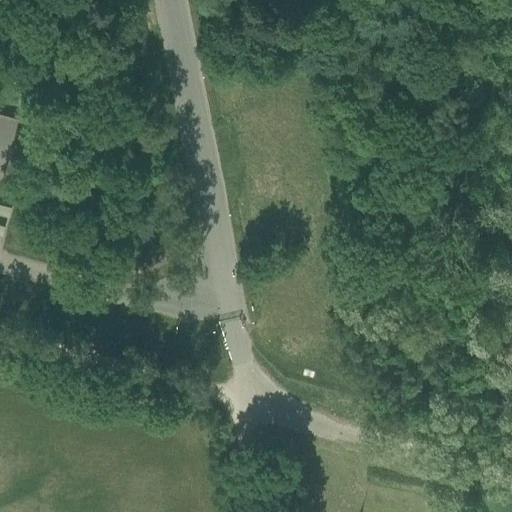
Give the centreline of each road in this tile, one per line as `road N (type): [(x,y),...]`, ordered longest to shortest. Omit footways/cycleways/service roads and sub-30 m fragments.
road 1 (unclassified): [(511,476),(246,401)]
road 2 (unclassified): [(246,401),(0,335)]
